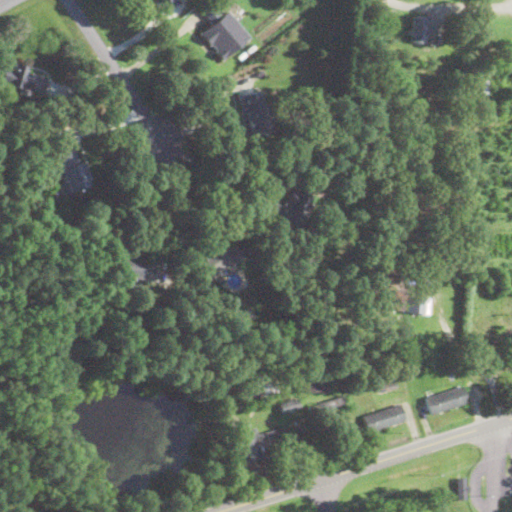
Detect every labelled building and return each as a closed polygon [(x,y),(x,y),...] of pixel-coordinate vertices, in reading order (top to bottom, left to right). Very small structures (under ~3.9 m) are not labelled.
[(199,31),(220,57),(248,35),(227,8),(199,31)] [(409,40),(423,42),(427,15),(413,13),(409,40)] [(2,65),(0,71),(0,80),(40,93),(46,73),(12,63),(10,67),(2,65)] [(236,93),(245,136),(266,131),(257,88),(236,93)] [(52,152),(57,167),(52,169),(54,177),(56,176),(61,190),(91,181),(85,161),(78,163),(73,146),(52,152)] [(281,204),(269,199),(263,214),(296,228),(310,195),(289,186),(281,204)] [(192,257),(200,275),(224,266),(228,271),(236,267),(232,261),(238,258),(229,240),(192,257)] [(118,274),(149,281),(153,260),(114,253),(111,270),(119,272),(118,274)] [(405,310),(427,312),(429,296),(407,294),(405,310)] [(467,400),(462,383),(424,396),(429,413),(467,400)] [(299,406),(296,396),(278,401),(281,411),(299,406)] [(404,418),(399,401),(360,414),(366,431),(404,418)] [(281,426),(256,431),(254,426),(236,430),(242,457),(286,447),(281,426)]
